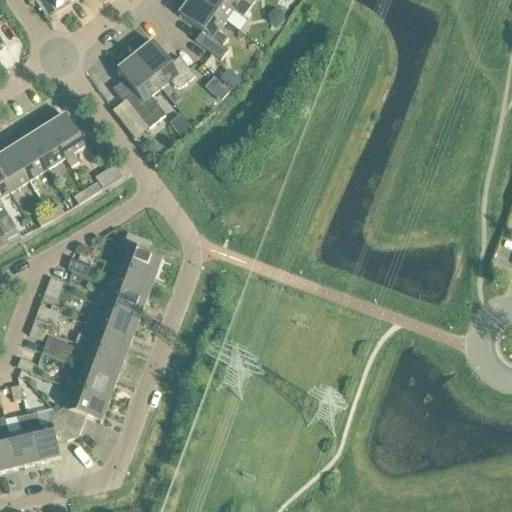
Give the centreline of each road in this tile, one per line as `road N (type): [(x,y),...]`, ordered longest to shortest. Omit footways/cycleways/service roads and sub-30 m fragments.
road 1 (residential): [(0,509),(110,480),(118,464),(192,261),(185,233),(155,193)]
road 2 (residential): [(155,193),(58,59)]
road 3 (residential): [(155,193),(41,266)]
road 4 (residential): [(41,266),(0,379)]
